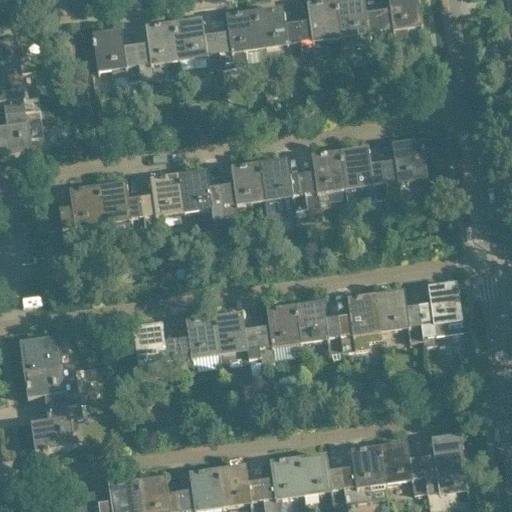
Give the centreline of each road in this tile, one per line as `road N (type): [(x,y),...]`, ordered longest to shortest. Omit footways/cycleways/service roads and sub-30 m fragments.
road 1 (residential): [(0,481),(511,410)]
road 2 (residential): [(0,331),(495,257)]
road 3 (residential): [(0,185),(476,125)]
road 4 (residential): [(495,257),(476,125)]
road 5 (residential): [(476,125),(458,0)]
road 6 (residential): [(511,380),(495,257)]
